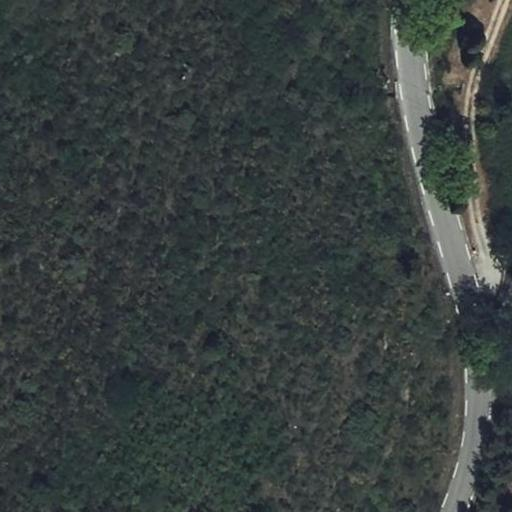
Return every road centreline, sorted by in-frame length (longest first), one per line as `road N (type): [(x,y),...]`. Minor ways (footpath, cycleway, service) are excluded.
road 1 (tertiary): [(405,0),(415,93),(473,322),(478,412),(455,511)]
road 2 (track): [(464,286),(480,277),(485,259),(468,100),(502,0)]
